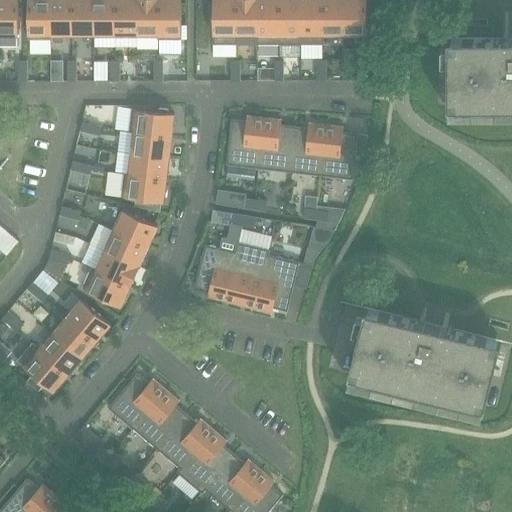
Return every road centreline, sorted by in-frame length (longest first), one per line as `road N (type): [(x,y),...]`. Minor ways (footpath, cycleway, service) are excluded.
road 1 (residential): [(158,299),(194,207),(210,92),(365,98)]
road 2 (residential): [(133,338),(292,469)]
road 3 (residential): [(0,373),(63,425),(133,338)]
road 4 (residential): [(158,299),(335,340)]
